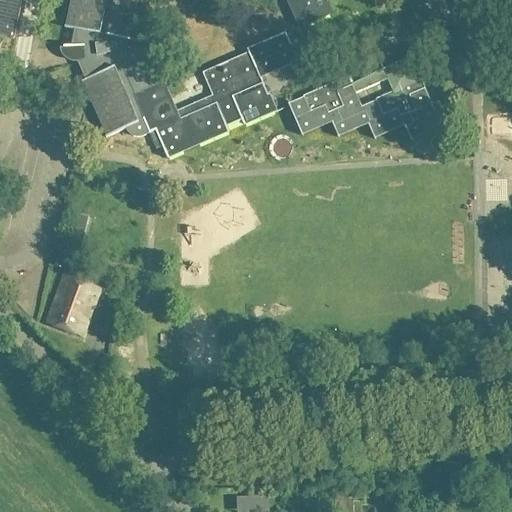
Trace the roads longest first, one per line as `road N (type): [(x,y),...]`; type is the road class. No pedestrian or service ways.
road 1 (unclassified): [(152,473),(216,443),(511,414)]
road 2 (unclassified): [(152,473),(0,308)]
